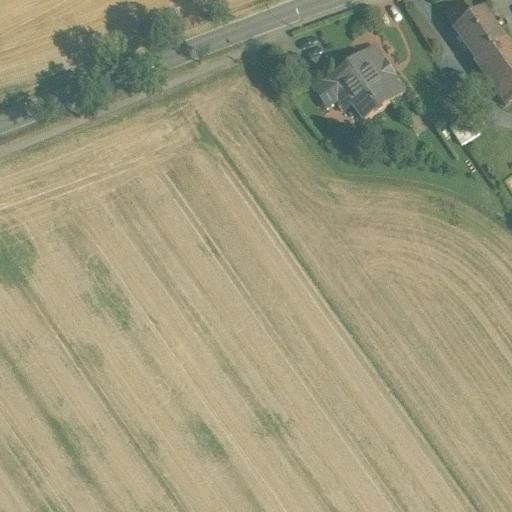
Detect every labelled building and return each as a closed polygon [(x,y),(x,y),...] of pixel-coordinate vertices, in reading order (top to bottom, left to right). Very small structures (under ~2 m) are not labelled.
[(481,13),(454,32),(475,64),(503,45),(481,13)] [(511,104),(511,55),(504,44),(503,45),(475,64),(483,77),(481,79),(483,82),(485,80),(498,98),(495,100),(497,103),(500,101),(505,109),(511,104)] [(373,49),(360,58),(370,71),(383,63),(373,49)] [(360,58),(333,76),(346,95),(344,96),(346,97),(364,124),(406,95),(392,75),(379,84),(370,71),(360,58)] [(383,63),(370,71),(379,84),(392,75),(383,63)] [(333,76),(317,88),(331,108),(346,97),(344,96),(346,95),(333,76)] [(467,117),(449,129),(461,148),(479,135),(467,117)]
